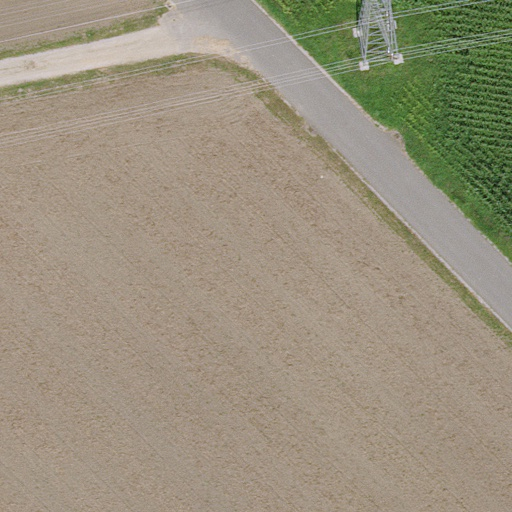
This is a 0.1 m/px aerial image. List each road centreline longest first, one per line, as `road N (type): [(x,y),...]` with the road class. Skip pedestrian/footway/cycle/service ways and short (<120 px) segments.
road 1 (unclassified): [(511,277),(246,0)]
road 2 (track): [(279,33),(0,81)]
